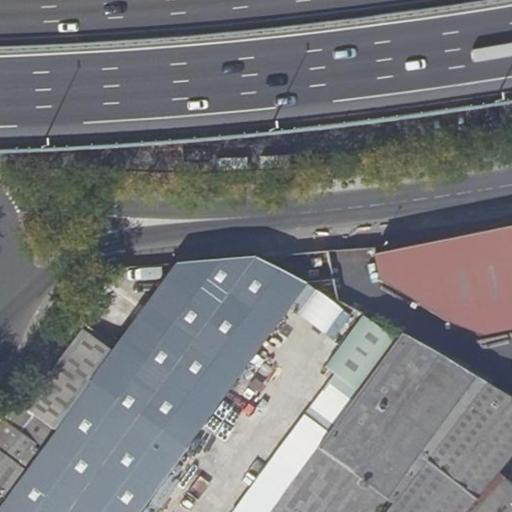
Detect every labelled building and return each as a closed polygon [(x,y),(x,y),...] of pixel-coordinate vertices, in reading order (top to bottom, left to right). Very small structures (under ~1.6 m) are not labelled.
[(511,226),(477,234),(373,255),(379,280),(426,310),(448,324),(511,311),(511,226)] [(252,258),(176,265),(112,354),(110,356),(105,363),(151,397),(252,258)] [(306,287),(252,258),(151,397),(136,416),(184,452),(301,292),(306,287)] [(323,366),(358,391),(394,341),(388,337),(360,316),(323,366)] [(269,357),(286,368),(301,345),(279,331),(271,344),(275,347),(269,357)] [(0,505),(90,383),(105,363),(110,356),(81,333),(23,410),(16,405),(0,426),(0,505)] [(358,391),(269,511),(375,511),(384,501),(390,505),(483,384),(398,336),(394,341),(358,391)] [(151,397),(105,363),(90,383),(136,416),(151,397)] [(511,401),(483,384),(390,505),(384,511),(463,511),(496,473),(511,453),(511,401)] [(184,452),(136,416),(105,461),(118,471),(137,447),(167,469),(170,472),(184,452)] [(0,511),(135,511),(167,469),(137,447),(118,471),(105,461),(60,428),(0,511)] [(511,511),(511,487),(497,474),(496,473),(463,511),(511,511)]
